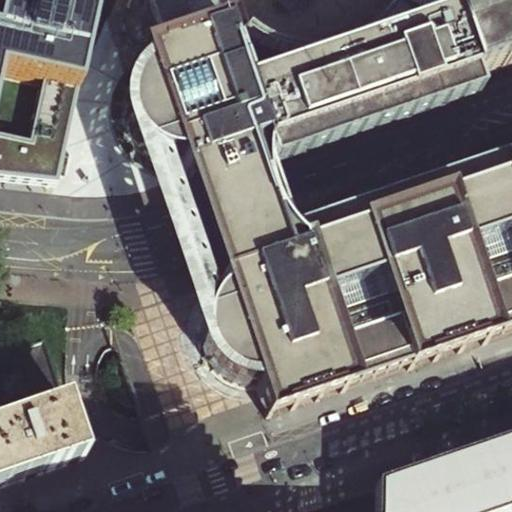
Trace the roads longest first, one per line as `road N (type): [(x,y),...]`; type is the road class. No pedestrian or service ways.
road 1 (tertiary): [(511,106),(176,220),(107,231),(0,228)]
road 2 (tertiary): [(131,511),(511,380)]
